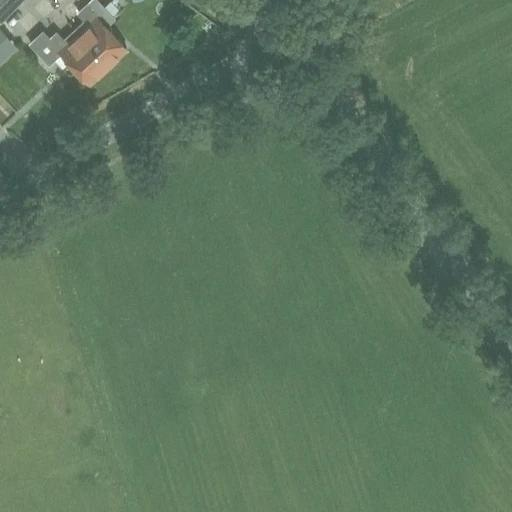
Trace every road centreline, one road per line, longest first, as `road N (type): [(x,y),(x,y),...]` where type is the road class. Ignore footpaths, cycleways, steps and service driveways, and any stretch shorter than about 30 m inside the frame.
road 1 (tertiary): [(511,337),(287,37)]
road 2 (tertiary): [(0,198),(287,37)]
